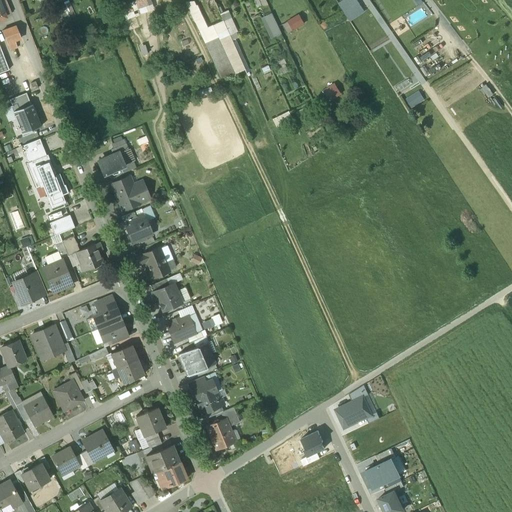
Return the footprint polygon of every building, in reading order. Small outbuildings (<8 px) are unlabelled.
[(10,12),(5,0),(0,0),(0,1),(5,14),(10,12)] [(150,0),(136,0),(135,1),(139,10),(153,4),(150,0)] [(250,0),(255,10),(263,6),(263,7),(268,5),(265,0),(250,0)] [(356,0),(343,0),(339,3),(345,13),(359,4),(356,0)] [(207,27),(194,1),(186,2),(222,81),(245,70),(230,36),(223,20),(207,27)] [(69,2),(64,4),(69,15),(74,13),(69,2)] [(124,15),(134,11),(130,4),(121,8),(124,15)] [(359,4),(345,13),(351,22),(365,13),(359,4)] [(223,20),(230,36),(238,32),(229,11),(220,15),(223,20)] [(273,14),(263,19),(272,39),(282,34),(273,14)] [(301,16),(284,25),(289,33),(305,25),(301,16)] [(16,26),(2,31),(8,43),(14,40),(15,40),(21,38),(16,26)] [(14,40),(8,43),(10,49),(17,47),(14,40)] [(0,72),(9,69),(0,47),(0,72)] [(336,85),(325,91),(332,101),(343,94),(336,85)] [(10,106),(12,111),(31,104),(26,93),(10,99),(12,105),(10,106)] [(420,93),(407,100),(413,109),(426,102),(420,93)] [(12,111),(22,137),(35,132),(34,129),(41,126),(32,103),(31,104),(12,111)] [(27,162),(46,154),(39,138),(23,145),(25,151),(23,151),(27,162)] [(142,145),(145,150),(153,147),(149,142),(142,145)] [(125,143),(111,149),(113,155),(119,152),(119,153),(128,149),(125,143)] [(113,155),(98,161),(104,174),(120,167),(124,165),(119,153),(119,152),(113,155)] [(27,162),(26,163),(36,188),(42,185),(46,195),(44,195),(45,197),(48,196),(52,206),(64,201),(61,195),(68,192),(65,184),(64,185),(59,173),(54,175),(52,170),(54,170),(47,154),(46,154),(27,162)] [(133,161),(124,165),(120,167),(122,172),(135,167),(133,161)] [(130,186),(125,184),(123,179),(112,184),(122,209),(148,199),(141,181),(130,186)] [(7,185),(0,188),(0,189),(4,199),(11,196),(7,185)] [(11,212),(16,229),(23,227),(19,210),(11,212)] [(134,211),(121,216),(123,222),(136,217),(134,211)] [(136,217),(123,222),(131,242),(139,239),(139,240),(145,237),(145,236),(149,234),(153,226),(150,219),(147,221),(144,213),(136,217)] [(69,214),(49,222),(54,235),(74,227),(69,214)] [(180,225),(173,228),(176,233),(182,230),(180,225)] [(71,228),(59,233),(62,239),(74,234),(71,228)] [(72,236),(62,241),(65,249),(76,244),(72,236)] [(62,241),(55,244),(60,256),(67,253),(65,249),(62,241)] [(78,250),(77,251),(84,268),(92,264),(93,267),(103,263),(95,243),(78,250)] [(76,244),(65,249),(67,253),(68,256),(77,251),(78,250),(76,244)] [(159,247),(151,251),(153,257),(140,263),(140,264),(146,261),(152,277),(169,270),(168,269),(165,261),(172,259),(166,245),(160,248),(159,247)] [(151,251),(137,256),(140,263),(153,257),(151,251)] [(194,255),(191,261),(198,265),(202,258),(194,255)] [(72,284),(61,258),(42,266),(53,292),(72,284)] [(172,259),(165,261),(168,269),(175,266),(172,259)] [(38,272),(29,276),(32,283),(34,283),(40,296),(47,293),(38,272)] [(29,276),(13,283),(22,303),(32,299),(31,297),(38,294),(39,296),(40,296),(34,283),(32,283),(29,276)] [(166,278),(150,285),(152,291),(169,284),(166,278)] [(152,291),(155,298),(158,300),(162,310),(181,302),(173,282),(169,284),(152,291)] [(110,296),(96,302),(99,310),(100,313),(115,307),(110,296)] [(186,306),(177,310),(180,316),(188,313),(186,306)] [(100,313),(93,316),(98,328),(120,319),(115,307),(100,313)] [(215,324),(222,321),(218,313),(211,316),(215,324)] [(90,331),(98,328),(93,316),(85,319),(90,331)] [(186,316),(167,324),(174,341),(186,336),(195,332),(192,325),(191,325),(186,316)] [(120,319),(98,328),(103,340),(111,337),(125,332),(125,331),(120,319)] [(72,339),(64,320),(59,322),(67,341),(72,339)] [(54,325),(31,334),(41,358),(63,349),(64,349),(62,345),(54,325)] [(195,332),(186,336),(189,342),(192,341),(202,336),(200,330),(195,332)] [(125,332),(111,337),(113,343),(127,337),(125,332)] [(202,336),(192,341),(195,346),(206,341),(206,342),(208,341),(205,335),(202,336)] [(26,360),(18,340),(1,347),(8,363),(15,360),(17,364),(26,360)] [(195,346),(178,353),(181,361),(181,362),(182,365),(210,353),(206,342),(206,341),(195,346)] [(67,342),(62,345),(64,349),(63,349),(66,357),(72,354),(67,342)] [(131,344),(110,352),(116,367),(137,358),(131,344)] [(105,346),(89,353),(92,360),(108,354),(105,346)] [(210,353),(182,365),(183,368),(184,367),(187,375),(215,364),(210,353)] [(137,358),(116,367),(123,382),(143,374),(137,358)] [(9,365),(0,368),(6,383),(15,379),(10,367),(9,367),(9,365)] [(203,375),(189,381),(191,387),(206,381),(203,375)] [(80,381),(78,377),(73,380),(78,390),(84,387),(80,381)] [(191,387),(196,400),(216,391),(211,378),(206,381),(191,387)] [(92,389),(87,379),(80,381),(84,387),(86,392),(92,389)] [(73,380),(53,390),(64,410),(83,400),(78,390),(73,380)] [(349,394),(353,401),(363,396),(369,394),(364,385),(349,394)] [(216,391),(196,400),(201,413),(204,412),(220,405),(222,404),(216,391)] [(53,416),(42,395),(24,405),(23,406),(29,417),(34,426),(53,416)] [(336,409),(345,427),(366,417),(372,414),(363,396),(353,401),(336,409)] [(24,405),(22,402),(16,405),(24,420),(29,417),(23,406),(24,405)] [(220,405),(204,412),(206,417),(220,411),(223,410),(220,405)] [(223,410),(220,411),(223,419),(225,418),(228,426),(239,421),(233,406),(223,410)] [(156,407),(135,415),(139,424),(141,428),(143,427),(146,435),(165,427),(156,407)] [(23,432),(12,410),(0,416),(0,426),(7,440),(23,432)] [(372,414),(366,417),(369,423),(380,418),(377,412),(372,414)] [(228,426),(225,418),(223,419),(220,420),(217,419),(214,420),(213,423),(206,426),(216,448),(219,446),(220,447),(221,447),(222,447),(225,448),(228,447),(229,444),(228,443),(234,440),(228,426)] [(141,428),(139,424),(131,427),(136,439),(144,436),(141,428)] [(102,430),(82,440),(87,450),(92,459),(93,458),(112,448),(102,430)] [(325,448),(322,442),(323,441),(318,430),(301,438),(306,448),(304,449),(308,456),(325,448)] [(159,436),(146,441),(149,448),(161,443),(159,436)] [(128,441),(131,451),(139,448),(135,438),(128,441)] [(172,445),(146,456),(146,457),(149,456),(152,464),(153,463),(156,471),(179,461),(172,445)] [(75,457),(70,447),(51,457),(61,475),(79,465),(80,465),(75,457)] [(92,459),(87,450),(81,454),(88,466),(95,462),(93,458),(92,459)] [(81,454),(75,457),(80,465),(79,465),(81,469),(88,466),(81,454)] [(50,467),(44,457),(38,460),(40,463),(41,463),(45,470),(50,467)] [(365,471),(373,487),(387,480),(398,475),(400,475),(392,458),(365,471)] [(156,471),(155,471),(162,488),(186,478),(185,478),(179,462),(180,462),(179,461),(156,471)] [(22,473),(21,473),(25,481),(30,490),(49,479),(45,470),(41,463),(40,463),(22,473)] [(20,470),(14,473),(17,478),(19,483),(20,483),(25,481),(21,473),(22,473),(20,470)] [(398,475),(387,480),(390,486),(401,481),(398,475)] [(143,476),(130,481),(136,491),(142,500),(142,501),(154,494),(143,476)] [(390,486),(385,488),(388,494),(394,491),(403,486),(401,481),(390,486)] [(2,484),(0,484),(0,504),(9,500),(13,506),(21,501),(13,486),(10,482),(3,486),(2,484)] [(20,483),(19,483),(13,486),(21,501),(28,498),(20,483)] [(83,485),(78,489),(82,495),(87,491),(83,485)] [(122,511),(131,506),(119,487),(100,499),(99,499),(105,508),(107,511),(122,511)] [(142,500),(136,491),(130,494),(137,504),(142,500)] [(378,498),(385,511),(398,511),(403,510),(394,491),(388,494),(378,498)] [(100,499),(98,496),(93,499),(100,511),(105,508),(99,499),(100,499)]
